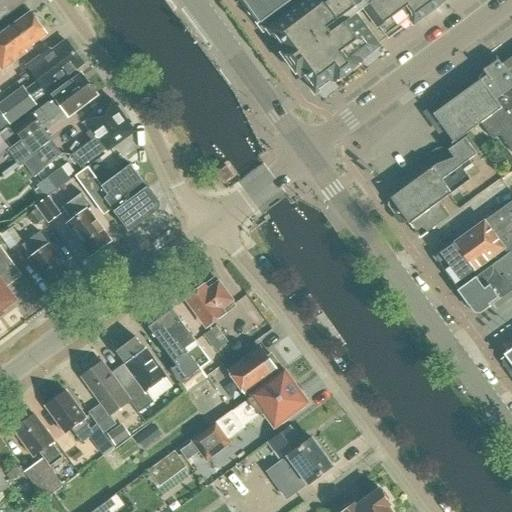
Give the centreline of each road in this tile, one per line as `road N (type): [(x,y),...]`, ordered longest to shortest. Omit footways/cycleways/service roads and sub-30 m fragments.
road 1 (residential): [(440,511),(271,286),(207,226)]
road 2 (secondary): [(511,430),(307,150)]
road 3 (residential): [(207,226),(116,66),(67,0)]
road 4 (residential): [(0,380),(207,226)]
road 5 (unclassified): [(307,150),(511,0)]
road 6 (secondary): [(307,150),(194,0)]
road 7 (residential): [(207,226),(307,150)]
